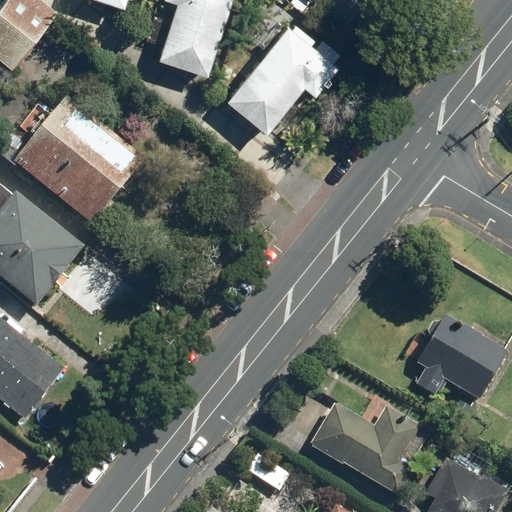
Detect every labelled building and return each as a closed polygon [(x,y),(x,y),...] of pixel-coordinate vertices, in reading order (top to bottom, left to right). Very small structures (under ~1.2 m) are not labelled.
[(62,8),(51,0),(10,0),(0,13),(0,52),(18,66),(62,8)] [(237,0),(184,0),(167,54),(215,69),(237,0)] [(324,91),(349,63),(297,19),(234,93),(274,128),(314,82),(324,91)] [(152,159),(72,94),(18,161),(97,226),(152,159)] [(88,244),(18,190),(0,212),(0,272),(41,305),(88,244)] [(448,312),(421,362),(426,365),(418,379),(442,392),(450,378),(484,397),(511,346),(448,312)] [(68,367),(0,313),(0,395),(28,418),(68,367)] [(364,415),(312,385),(288,428),(398,492),(416,462),(405,456),(423,424),(375,397),(364,415)] [(292,471),(259,450),(247,469),(280,490),(292,471)] [(487,477),(495,464),(476,452),(468,465),(459,459),(449,475),(440,469),(426,493),(435,498),(427,511),(428,511),(497,511),(511,491),(487,477)] [(353,511),(339,503),(333,511),(353,511)]
